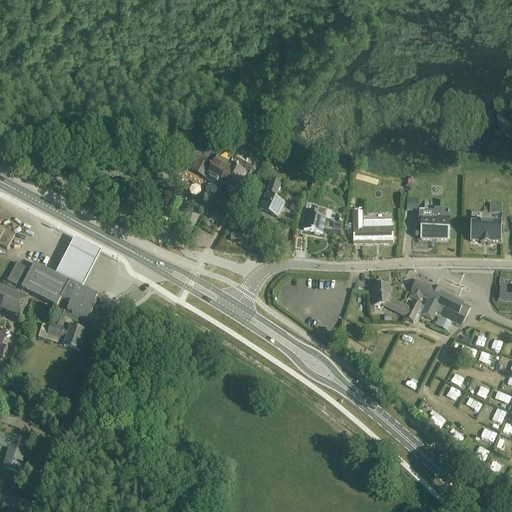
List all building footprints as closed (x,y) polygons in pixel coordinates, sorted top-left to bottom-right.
[(260,119),(253,114),(246,121),(245,120),(234,134),(242,141),(258,122),(257,122),(260,119)] [(15,147),(2,147),(3,158),(15,157),(15,147)] [(227,172),(230,166),(226,164),(229,159),(217,152),(194,153),(186,152),(184,162),(193,164),(192,166),(208,176),(206,179),(221,188),(223,184),(220,183),(226,172),(227,172)] [(240,189),(245,180),(243,180),(246,174),(230,166),(227,172),(226,172),(220,183),(223,184),(236,192),(237,189),(238,190),(239,189),(240,189)] [(278,218),(285,204),(276,199),(281,187),(272,182),(263,200),(264,200),(260,209),(278,218)] [(311,190),(319,193),(321,185),(313,183),(311,190)] [(405,198),(404,211),(417,211),(417,199),(405,198)] [(302,204),(296,201),(295,203),(293,202),(289,209),(294,211),(293,214),(296,215),(302,204)] [(322,235),(325,219),(327,210),(318,208),(317,213),(305,210),(303,220),(306,221),(304,231),(322,235)] [(448,241),(449,211),(419,210),(419,224),(421,223),(421,240),(448,241)] [(392,244),(392,221),(363,222),(363,213),(353,214),(354,245),(392,244)] [(481,242),(481,244),(491,245),(491,243),(501,243),(502,214),(471,213),(470,242),(481,242)] [(0,227),(0,246),(7,250),(15,235),(0,227)] [(296,237),(295,250),(301,251),(303,238),(296,237)] [(35,264),(31,271),(17,264),(7,283),(56,309),(61,300),(70,283),(35,264)] [(70,303),(69,306),(67,312),(73,314),(72,316),(78,318),(90,322),(97,298),(98,297),(83,289),(84,287),(77,283),(77,284),(71,281),(70,283),(61,300),(70,303)] [(445,295),(443,295),(423,284),(420,289),(414,286),(411,292),(412,292),(411,294),(422,299),(423,298),(428,301),(420,315),(432,322),(437,311),(462,325),(471,309),(467,307),(464,305),(465,303),(445,294),(445,295)] [(0,308),(1,309),(9,290),(0,285),(0,308)] [(422,299),(411,294),(405,306),(390,299),(389,286),(373,287),(374,307),(382,307),(405,318),(413,323),(422,306),(419,304),(422,299)] [(29,298),(9,290),(1,309),(21,317),(29,298)] [(32,300),(29,307),(38,311),(40,304),(32,300)] [(349,315),(360,316),(361,306),(350,305),(349,315)] [(71,328),(73,322),(63,316),(62,316),(58,327),(50,324),(50,327),(42,324),(37,339),(80,352),(86,333),(71,328)] [(435,326),(447,332),(451,324),(439,318),(435,326)] [(484,400),(488,392),(481,388),(476,396),(484,400)] [(496,406),(507,410),(511,399),(500,395),(496,406)] [(473,414),(480,405),(472,400),(466,409),(473,414)] [(0,423),(12,427),(16,414),(4,411),(0,423)] [(477,439),(493,446),(498,436),(482,429),(477,439)] [(28,442),(12,437),(0,432),(0,447),(8,450),(3,468),(18,473),(28,442)] [(511,451),(511,447),(511,441),(500,439),(498,449),(511,451)]
